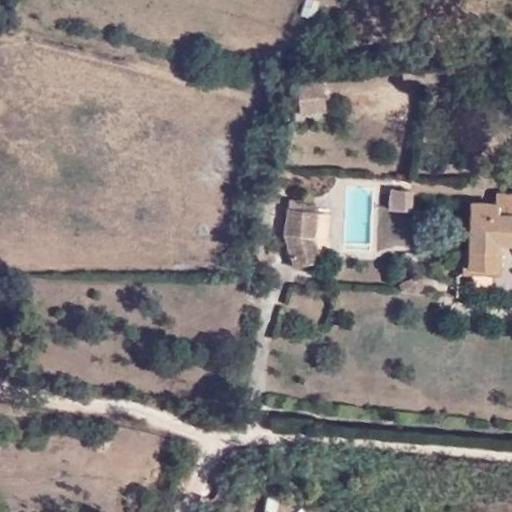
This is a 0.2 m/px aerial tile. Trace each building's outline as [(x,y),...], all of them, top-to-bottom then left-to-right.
[(322,78),(296,80),(299,113),(324,111),(322,78)] [(412,209),(413,189),(388,187),(388,208),(412,209)] [(511,192),(497,191),(496,199),(484,198),(485,267),(497,268),(497,243),(511,242),(511,192)] [(316,210),(317,201),(287,197),(286,207),(316,210)] [(467,265),(485,267),(484,198),(469,197),(467,265)] [(321,258),(314,236),(317,210),(316,210),(286,207),(284,206),(281,231),(291,267),(321,258)] [(381,213),(381,245),(407,245),(407,213),(381,213)] [(427,284),(422,272),(410,278),(415,290),(427,284)]
